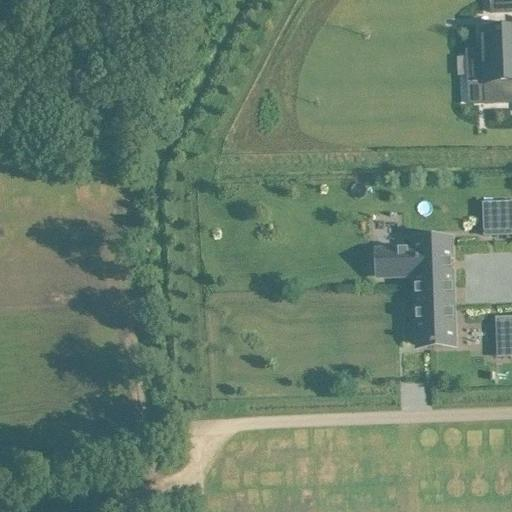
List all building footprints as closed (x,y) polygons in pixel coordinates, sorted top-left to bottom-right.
[(487,0),(455,0),(456,17),(488,16),(487,0)] [(489,36),(446,37),(448,108),(491,106),(489,36)] [(511,211),(484,212),(485,237),(511,235),(511,211)] [(386,252),(385,252),(386,278),(387,278),(387,277),(399,277),(415,277),(416,287),(452,285),(451,270),(452,270),(452,269),(451,269),(451,262),(452,262),(452,261),(451,261),(450,243),(414,244),(415,251),(398,251),(398,252),(386,252)] [(452,285),(416,287),(417,312),(416,313),(416,314),(417,314),(417,321),(416,321),(416,322),(417,322),(417,326),(419,325),(419,323),(430,323),(431,341),(428,341),(429,345),(430,345),(430,347),(436,347),(436,346),(437,346),(437,345),(449,345),(454,345),(452,285)] [(511,319),(497,320),(498,353),(511,352),(511,319)]
